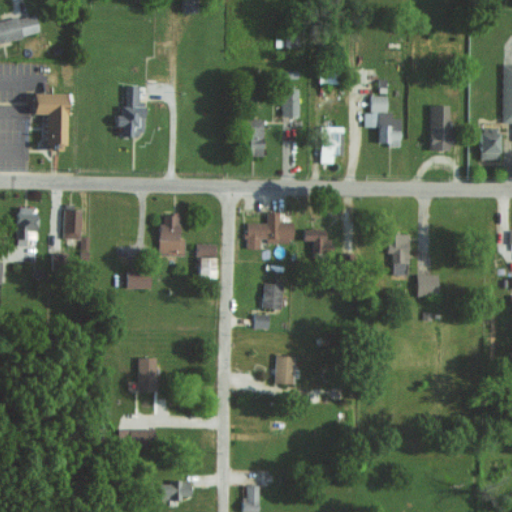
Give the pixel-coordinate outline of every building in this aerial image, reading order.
[(0,19),(0,40),(38,33),(34,12),(0,19)] [(511,62),(500,62),(499,121),(511,121),(511,62)] [(137,84),(122,84),(122,113),(114,113),(114,125),(120,125),(119,134),(143,134),(144,102),(137,102),(137,84)] [(297,87),(280,88),(281,116),(297,115),(297,87)] [(65,92),(32,91),(32,113),(42,113),(42,149),(64,149),(65,92)] [(385,110),(385,94),(368,95),(368,110),(385,110)] [(428,149),(449,149),(449,103),(428,104),(428,149)] [(362,112),(362,126),(375,126),(375,111),(362,112)] [(375,123),(388,124),(388,112),(376,111),(375,123)] [(241,153),(261,153),(261,118),(241,118),(241,153)] [(398,129),(389,129),(389,125),(377,124),(376,141),(385,142),(385,146),(398,146),(398,129)] [(319,162),(331,162),(331,153),(337,153),(337,125),(318,126),(319,162)] [(498,158),(497,127),(478,127),(478,158),(498,158)] [(14,238),(34,239),(35,206),(15,206),(14,238)] [(79,208),(61,207),(60,237),(78,238),(79,208)] [(244,248),(257,248),(258,240),(291,240),(291,220),(276,220),(276,211),(264,211),(264,221),(244,221),(244,248)] [(183,237),(176,236),(177,214),(158,213),(157,254),(182,255),(183,237)] [(323,238),(323,228),(301,228),(301,239),(310,239),(310,249),(330,248),(330,238),(323,238)] [(406,231),(385,231),(385,253),(389,253),(389,273),(406,273),(406,231)] [(194,254),(214,255),(214,242),(194,242),(194,254)] [(197,277),(213,277),(214,256),(197,256),(197,277)] [(148,287),(148,270),(125,269),(124,287),(148,287)] [(436,273),(414,273),(415,295),(436,295),(436,273)] [(280,283),(261,282),(260,307),(279,308),(280,283)] [(266,327),(267,313),(252,312),(251,327),(266,327)] [(272,382),(291,382),(292,355),(273,354),(272,382)] [(153,356),(136,356),(136,390),(153,390),(153,356)] [(152,428),(115,429),(116,445),(153,444),(152,428)] [(157,499),(179,499),(180,496),(189,496),(189,480),(167,479),(167,483),(158,482),(157,499)] [(240,511),(256,511),(257,484),(244,484),(243,495),(240,495),(240,511)]
